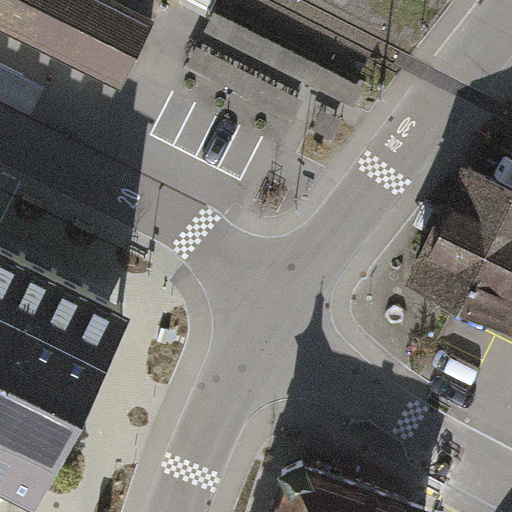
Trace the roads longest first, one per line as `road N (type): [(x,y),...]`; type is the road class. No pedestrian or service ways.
road 1 (tertiary): [(276,311),(511,15)]
road 2 (residential): [(0,125),(176,220),(226,254),(276,311)]
road 3 (residential): [(276,311),(336,375),(511,478)]
road 4 (tertiary): [(176,511),(217,408),(276,311)]
